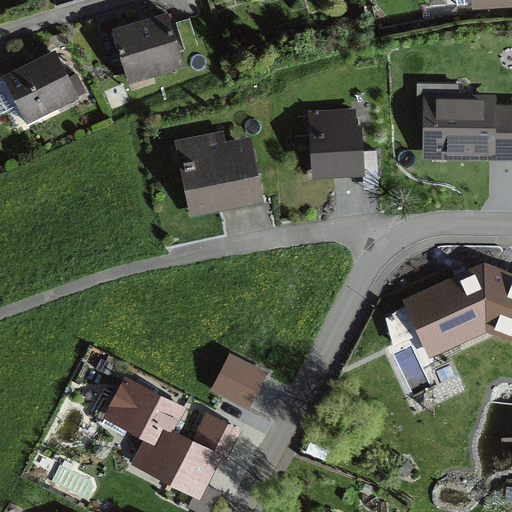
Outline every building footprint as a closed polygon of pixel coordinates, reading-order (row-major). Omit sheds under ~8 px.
[(166,15),(111,32),(125,77),(148,70),(150,77),(176,69),(170,51),(176,50),(166,15)] [(196,47),(188,19),(174,24),(182,51),(196,47)] [(19,113),(36,104),(42,115),(76,98),(54,53),(2,79),(19,113)] [(425,155),(511,157),(511,107),(427,104),(425,155)] [(317,138),(310,138),(312,174),(333,173),(332,168),(341,168),(342,176),(361,175),(358,129),(351,129),(350,112),(316,114),(317,138)] [(183,172),(190,171),(197,204),(220,200),(229,198),(231,206),(257,201),(251,172),(245,173),(239,145),(221,149),(218,136),(178,145),(183,172)] [(511,280),(482,269),(407,303),(430,352),(468,335),(471,326),(483,321),(508,330),(505,336),(511,338),(511,280)] [(252,404),(265,376),(230,360),(217,388),(252,404)] [(145,439),(153,423),(170,432),(181,410),(124,380),(107,413),(128,425),(126,429),(145,439)] [(172,477),(169,483),(194,496),(204,476),(207,470),(215,455),(224,459),(237,433),(211,420),(197,446),(191,443),(181,438),(170,432),(153,423),(145,439),(143,443),(135,458),(172,477)]
